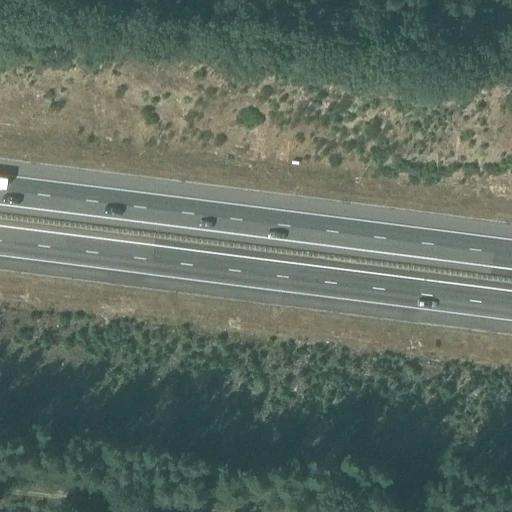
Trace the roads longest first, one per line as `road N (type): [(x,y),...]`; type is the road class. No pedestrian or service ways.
road 1 (motorway): [(511,252),(0,187)]
road 2 (motorway): [(0,249),(511,311)]
road 3 (track): [(188,0),(442,35),(511,19)]
road 4 (track): [(239,511),(0,487)]
